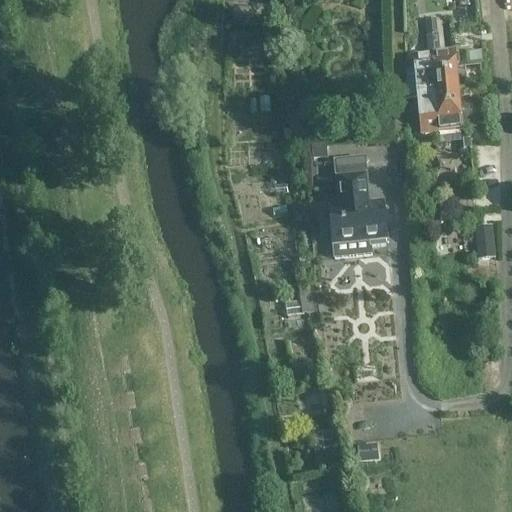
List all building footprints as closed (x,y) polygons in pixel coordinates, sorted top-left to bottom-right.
[(415,57),(418,95),(457,92),(453,53),(438,54),(437,37),(427,38),(429,55),(415,57)] [(457,92),(418,95),(422,135),(439,133),(440,145),(462,143),(463,151),(471,150),(470,141),(468,141),(467,129),(461,131),(461,130),(460,130),(457,92)] [(339,210),(329,211),(334,259),(371,256),(371,248),(385,247),(385,239),(387,239),(384,212),(374,213),(373,207),(368,207),(364,160),(335,163),(339,210)] [(86,181),(89,207),(104,205),(101,179),(92,180),(86,181)] [(492,228),(475,229),(478,262),(495,261),(492,228)] [(312,286),(304,287),(299,287),(300,296),(307,297),(309,311),(315,310),(312,291),(313,291),(312,286)] [(138,500),(133,504),(133,511),(153,511),(151,500),(146,501),(143,480),(148,479),(146,465),(140,466),(137,443),(142,442),(140,427),(135,428),(131,406),(137,406),(134,391),(129,392),(126,371),(131,370),(129,355),(110,358),(112,372),(118,374),(123,374),(125,390),(120,391),(116,395),(118,408),(124,410),(128,409),(131,426),(125,427),(121,431),(123,444),(129,447),(134,446),(137,464),(131,465),(127,469),(129,481),(135,484),(140,483),(142,499),(138,500)] [(308,409),(326,405),(323,389),(305,393),(308,409)] [(363,445),(362,460),(379,461),(379,445),(363,445)]
